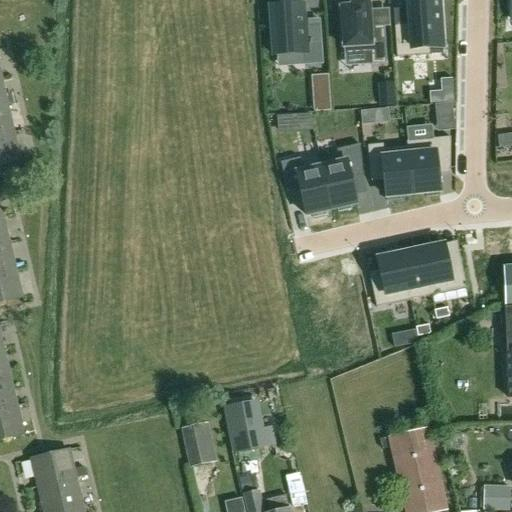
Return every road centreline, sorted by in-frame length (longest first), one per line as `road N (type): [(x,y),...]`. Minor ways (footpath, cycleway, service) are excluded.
road 1 (residential): [(475,212),(477,0)]
road 2 (residential): [(475,212),(298,249)]
